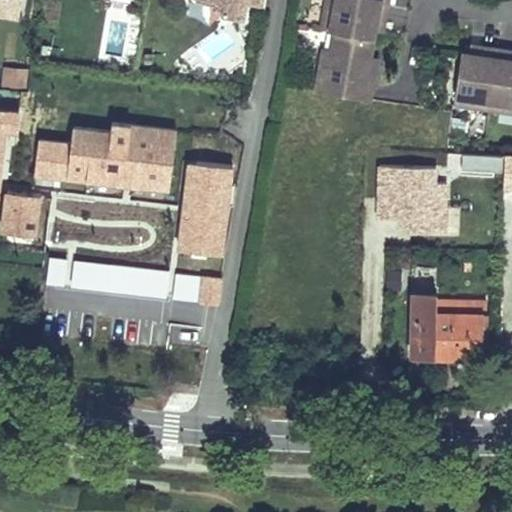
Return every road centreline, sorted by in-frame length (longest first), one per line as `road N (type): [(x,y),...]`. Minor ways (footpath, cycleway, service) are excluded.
road 1 (unclassified): [(206,431),(279,0)]
road 2 (primary): [(511,440),(206,431)]
road 3 (primary): [(206,431),(0,406)]
